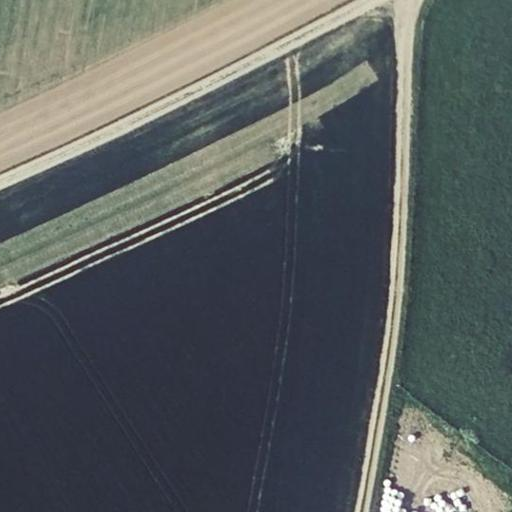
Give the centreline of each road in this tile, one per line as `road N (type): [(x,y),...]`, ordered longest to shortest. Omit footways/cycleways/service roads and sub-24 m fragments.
road 1 (track): [(402,0),(385,378),(359,511)]
road 2 (track): [(379,0),(0,181)]
